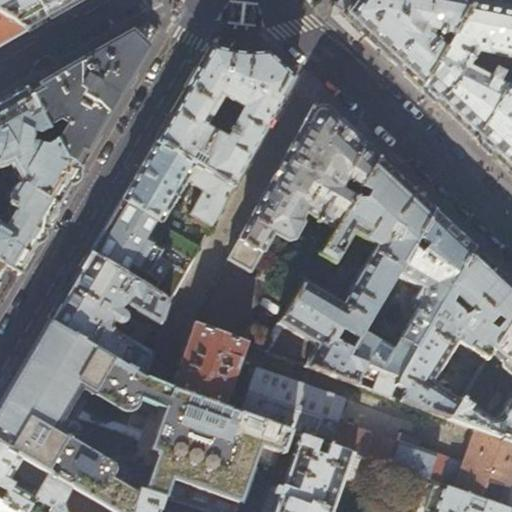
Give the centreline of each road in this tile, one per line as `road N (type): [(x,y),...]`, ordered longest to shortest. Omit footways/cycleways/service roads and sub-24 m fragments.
road 1 (residential): [(207,0),(0,351)]
road 2 (tertiary): [(281,0),(511,222)]
